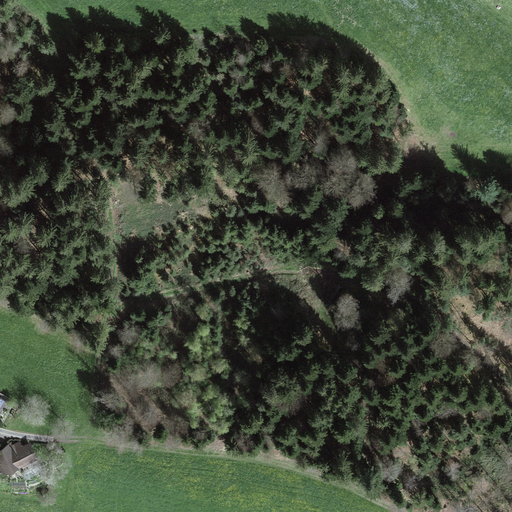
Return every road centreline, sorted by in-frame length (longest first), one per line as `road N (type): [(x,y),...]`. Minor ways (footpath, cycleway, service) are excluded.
road 1 (track): [(402,511),(332,479),(265,461),(77,440),(92,407),(101,326),(129,303),(235,281),(366,275),(511,373)]
road 2 (track): [(101,326),(117,257),(54,75),(63,34)]
road 3 (track): [(348,487),(363,445),(364,392),(295,273)]
